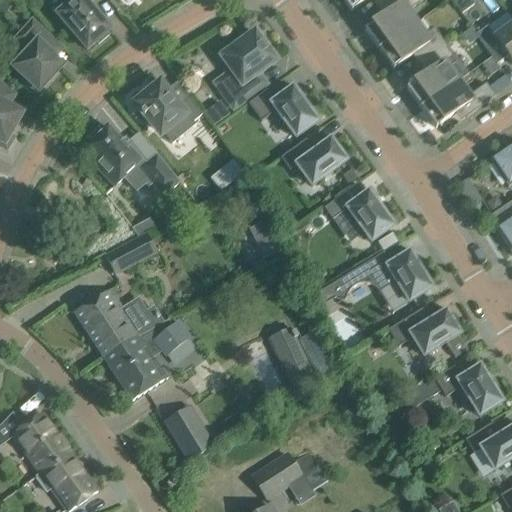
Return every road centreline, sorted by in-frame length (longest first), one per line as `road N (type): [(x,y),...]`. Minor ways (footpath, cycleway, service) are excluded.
road 1 (residential): [(0,248),(14,193),(98,81),(225,0)]
road 2 (residential): [(150,511),(81,410),(0,326)]
road 3 (residential): [(419,183),(278,0)]
road 4 (residential): [(490,300),(419,183)]
